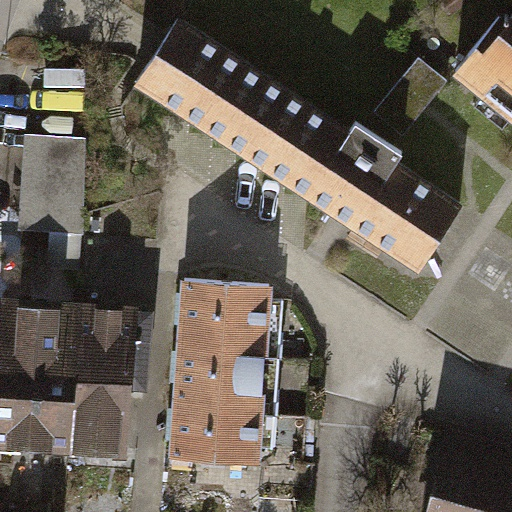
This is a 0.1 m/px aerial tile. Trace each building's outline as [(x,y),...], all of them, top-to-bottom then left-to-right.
[(481,226),(190,27),(147,89),(437,289),(481,226)] [(511,37),(472,88),(511,119),(511,37)] [(446,79),(416,55),(373,107),(403,132),(423,107),(446,79)] [(90,140),(25,137),(20,233),(84,236),(90,140)] [(277,343),(281,289),(184,283),(181,336),(277,343)] [(0,450),(71,456),(81,310),(0,304),(0,450)] [(81,310),(71,456),(135,460),(145,314),(81,310)] [(277,343),(181,336),(177,394),(273,400),(277,343)] [(273,400),(177,394),(172,459),(268,466),(273,400)] [(508,511),(511,496),(511,443),(470,434),(452,511),(508,511)]
